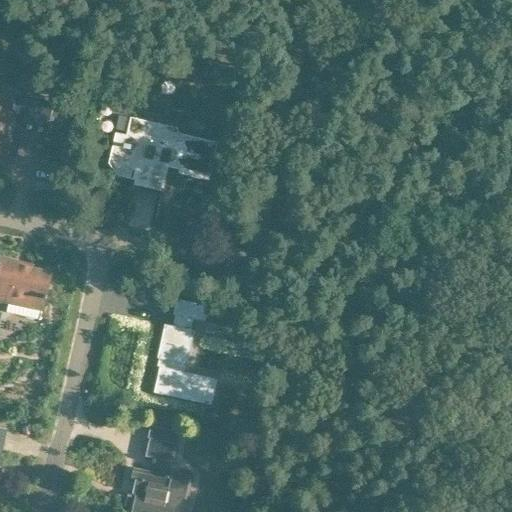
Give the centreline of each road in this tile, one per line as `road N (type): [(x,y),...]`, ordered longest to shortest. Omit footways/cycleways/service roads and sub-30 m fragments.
road 1 (unclassified): [(103,239),(206,259),(237,260),(256,246),(291,113),(308,0)]
road 2 (unclassified): [(44,511),(103,239)]
